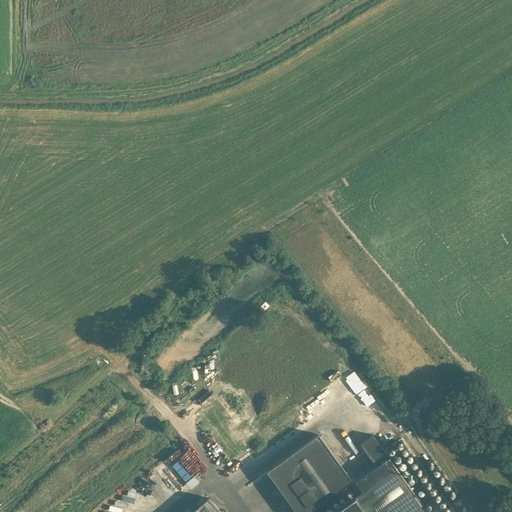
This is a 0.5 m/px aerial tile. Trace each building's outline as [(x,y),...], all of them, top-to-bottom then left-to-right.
[(231,426),(217,438),(234,457),(248,446),(231,426)] [(318,511),(353,487),(350,483),(352,481),(318,434),(267,471),(296,511),(318,511)] [(333,511),(428,511),(424,506),(423,505),(417,496),(406,481),(402,477),(389,458),(372,435),(372,436),(360,444),(377,466),(376,467),(355,482),(357,484),(362,491),(333,511)] [(366,457),(357,464),(362,470),(371,463),(366,457)] [(187,483),(195,477),(180,459),(172,465),(187,483)] [(191,511),(221,511),(209,497),(191,511)]
